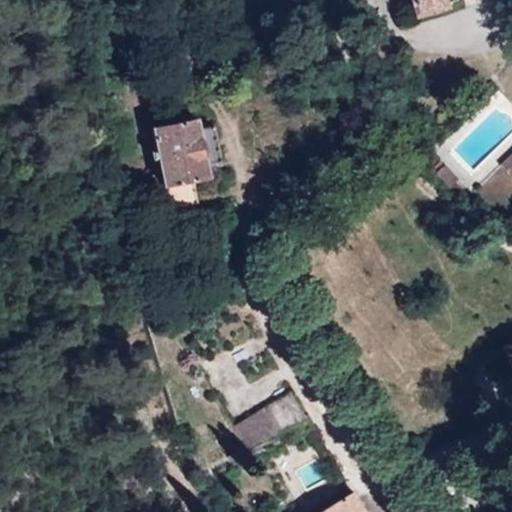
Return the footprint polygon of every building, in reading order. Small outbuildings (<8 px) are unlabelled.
[(170,201),(193,198),(189,175),(203,171),(202,166),(208,164),(219,163),(209,116),(191,118),(191,113),(148,121),(159,177),(165,176),(170,201)] [(511,148),(489,170),(501,183),(511,173),(511,148)] [(252,209),(263,229),(277,221),(267,202),(252,209)] [(511,343),(502,348),(511,371),(511,343)] [(283,398),(220,432),(234,460),(298,426),(283,398)] [(356,511),(345,491),(302,511),(356,511)]
